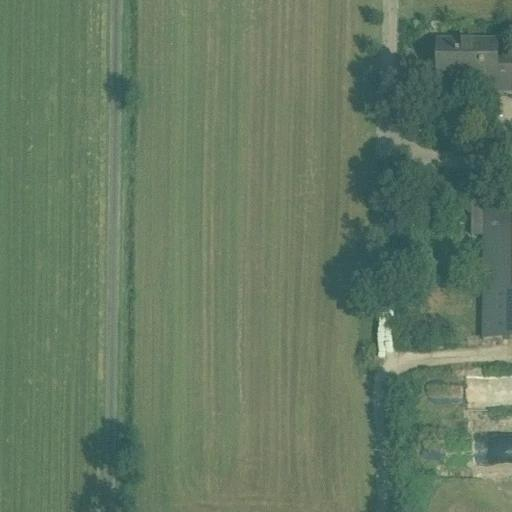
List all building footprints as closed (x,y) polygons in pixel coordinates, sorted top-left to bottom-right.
[(511,64),(498,65),(498,44),(474,44),(474,49),(437,49),(438,83),(458,83),(458,88),(492,88),(492,95),(511,94),(511,64)] [(482,342),(511,342),(511,202),(483,202),(483,203),(470,203),(470,224),(483,224),(482,342)] [(463,225),(464,237),(481,237),(481,225),(463,225)] [(412,381),(410,408),(472,413),(473,406),(510,409),(511,396),(509,395),(510,390),(412,381)] [(484,511),(485,484),(453,484),(452,511),(484,511)]
